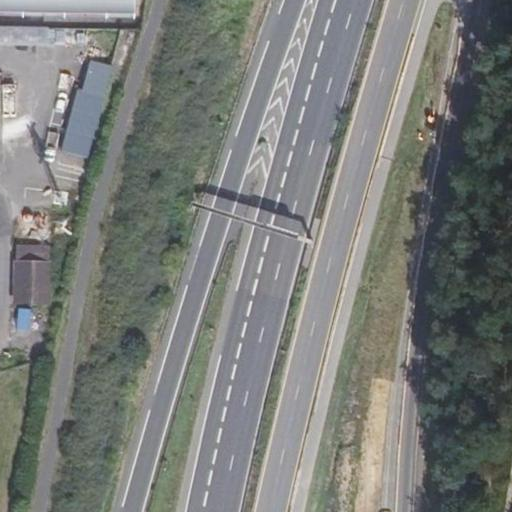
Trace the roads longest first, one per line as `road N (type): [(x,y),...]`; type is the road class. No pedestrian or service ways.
road 1 (trunk): [(285,0),(133,511)]
road 2 (trunk): [(346,0),(212,511)]
road 3 (trunk): [(273,511),(405,0)]
road 4 (trunk): [(398,511),(424,266),(475,0)]
